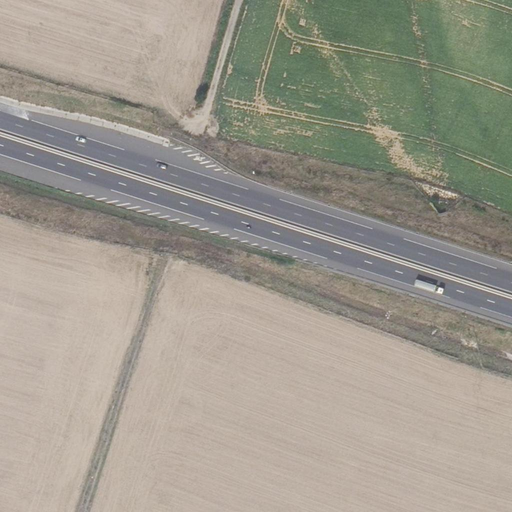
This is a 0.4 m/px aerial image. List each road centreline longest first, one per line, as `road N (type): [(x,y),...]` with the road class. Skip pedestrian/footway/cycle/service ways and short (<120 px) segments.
road 1 (motorway): [(0,144),(511,308)]
road 2 (motorway): [(511,282),(0,118)]
road 3 (track): [(83,511),(165,253)]
road 4 (track): [(239,0),(202,124)]
